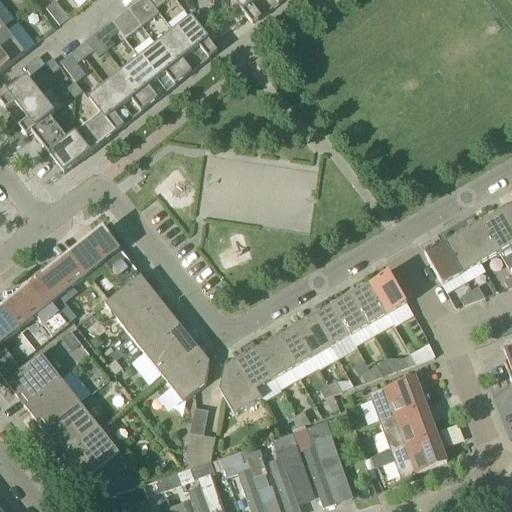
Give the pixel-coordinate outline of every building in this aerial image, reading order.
[(141,0),(128,11),(142,28),(159,15),(146,0),(141,0)] [(146,0),(159,15),(156,11),(169,0),(146,0)] [(259,22),(270,13),(259,0),(231,0),(250,24),(256,19),(259,22)] [(259,0),(270,13),(286,0),(259,0)] [(46,10),(47,12),(59,27),(69,20),(55,3),(46,10)] [(128,11),(111,24),(118,34),(119,33),(126,41),(142,28),(128,11)] [(192,21),(174,35),(200,68),(212,59),(210,56),(216,52),(192,21)] [(118,34),(111,24),(102,31),(109,41),(118,34)] [(0,75),(25,55),(6,32),(0,36),(0,75)] [(174,35),(157,48),(183,82),(200,68),(174,35)] [(77,51),(84,60),(93,53),(86,44),(77,51)] [(157,48),(140,62),(167,95),(183,82),(157,48)] [(68,58),(75,67),(84,60),(77,51),(68,58)] [(45,67),(38,59),(21,72),(27,81),(45,67)] [(52,61),(45,67),(52,76),(60,70),(52,61)] [(140,62),(123,75),(150,108),(167,95),(140,62)] [(106,88),(133,122),(150,108),(123,75),(106,88)] [(41,98),(27,81),(0,101),(0,104),(12,120),(41,98)] [(75,100),(83,94),(75,84),(67,91),(75,100)] [(116,135),(133,122),(106,88),(89,102),(100,116),(101,116),(116,135)] [(49,119),(50,119),(54,115),(41,98),(12,120),(26,138),(31,134),(49,119)] [(101,116),(100,116),(68,142),(74,151),(65,158),(73,169),(116,135),(101,116)] [(64,176),(73,169),(65,158),(74,151),(68,142),(50,119),(49,119),(31,134),(64,176)] [(511,206),(500,214),(511,234),(511,206)] [(499,255),(511,247),(511,234),(500,214),(481,225),(499,255)] [(481,225),(462,235),(480,266),(499,255),(481,225)] [(462,235),(444,246),(462,277),(462,276),(480,266),(462,235)] [(96,237),(70,258),(86,279),(103,265),(120,287),(137,273),(109,239),(96,237)] [(427,260),(443,288),(462,277),(444,246),(428,255),(427,260)] [(52,305),(86,279),(70,258),(36,285),(52,305)] [(370,286),(388,317),(407,306),(391,279),(386,277),(370,286)] [(105,307),(125,331),(160,303),(141,278),(105,307)] [(36,285),(2,311),(19,332),(36,318),(53,339),(69,327),(52,305),(36,285)] [(388,317),(370,286),(351,297),(369,328),(387,317),(387,318),(388,317)] [(471,293),(477,304),(485,301),(478,289),(471,293)] [(460,300),(464,309),(477,304),(471,293),(460,300)] [(332,308),(350,339),(369,328),(351,297),(332,308)] [(125,331),(144,356),(180,327),(160,303),(125,331)] [(314,319),(331,349),(350,339),(332,308),(314,319)] [(19,332),(2,311),(0,313),(0,377),(2,380),(18,367),(1,345),(19,332)] [(314,319),(295,329),(313,360),(331,349),(314,319)] [(144,356),(163,380),(199,352),(180,327),(144,356)] [(276,340),(294,371),(313,360),(295,329),(276,340)] [(294,371),(276,340),(257,351),(275,382),(294,371)] [(410,357),(416,367),(435,360),(429,347),(410,357)] [(275,382),(257,351),(239,361),(261,401),(262,401),(257,392),(275,382)] [(163,380),(172,391),(162,398),(172,411),(181,403),(183,405),(205,388),(210,365),(199,352),(163,380)] [(41,356),(6,385),(25,410),(61,381),(41,356)] [(416,367),(410,357),(403,361),(408,370),(416,367)] [(239,361),(224,370),(220,392),(234,417),(261,401),(239,361)] [(375,382),(383,379),(377,368),(369,372),(375,382)] [(375,382),(369,372),(361,377),(366,386),(375,382)] [(379,425),(425,407),(420,392),(425,390),(420,377),(369,396),(379,425)] [(61,381),(25,410),(45,434),(80,406),(61,381)] [(334,398),(342,395),(336,383),(328,387),(334,398)] [(334,398),(328,387),(319,393),(325,401),(334,398)] [(430,405),(425,407),(379,425),(390,453),(436,435),(430,420),(435,418),(433,412),(430,405)] [(64,459),(100,430),(80,406),(45,434),(64,459)] [(296,418),(302,428),(310,426),(303,414),(296,418)] [(302,428),(296,418),(287,424),(292,432),(302,428)] [(327,425),(326,424),(306,432),(310,444),(313,443),(331,436),(327,425)] [(100,430),(64,459),(99,503),(121,495),(143,488),(144,487),(100,430)] [(401,482),(406,479),(447,464),(441,448),(446,446),(441,433),(436,435),(390,453),(401,482)] [(203,438),(190,435),(182,474),(184,474),(190,472),(197,469),(203,438)] [(293,437),(293,436),(272,443),(272,444),(276,455),(297,448),(293,437)] [(215,440),(203,438),(197,469),(211,464),(215,440)] [(259,449),(259,448),(238,455),(238,456),(239,457),(242,467),(248,465),(263,460),(259,449)] [(334,511),(315,452),(300,457),(318,511),(334,511)] [(239,457),(221,463),(228,485),(239,481),(238,477),(251,473),(248,465),(242,467),(239,457)] [(194,484),(215,477),(211,466),(210,465),(211,464),(197,469),(190,472),(190,473),(194,484)] [(301,511),(284,464),(268,470),(282,511),(301,511)] [(177,476),(157,484),(161,496),(181,488),(178,477),(177,476)] [(262,511),(252,479),(236,484),(244,511),(262,511)] [(220,511),(210,480),(185,489),(192,511),(220,511)] [(183,511),(181,503),(155,511),(183,511)]
